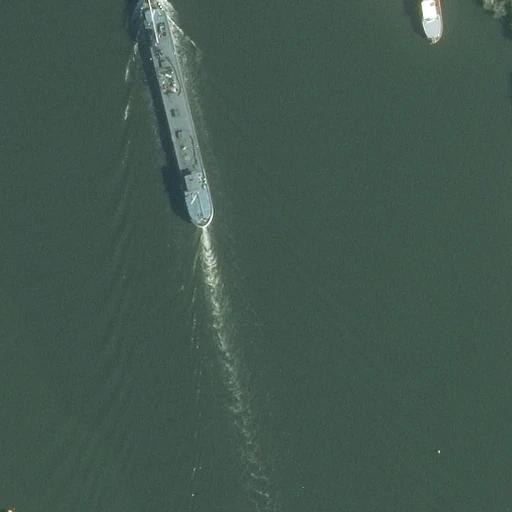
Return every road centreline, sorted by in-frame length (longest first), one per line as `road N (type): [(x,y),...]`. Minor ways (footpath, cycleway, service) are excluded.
road 1 (trunk): [(0,96),(257,136),(511,199)]
road 2 (trunk): [(511,153),(227,85),(0,52)]
